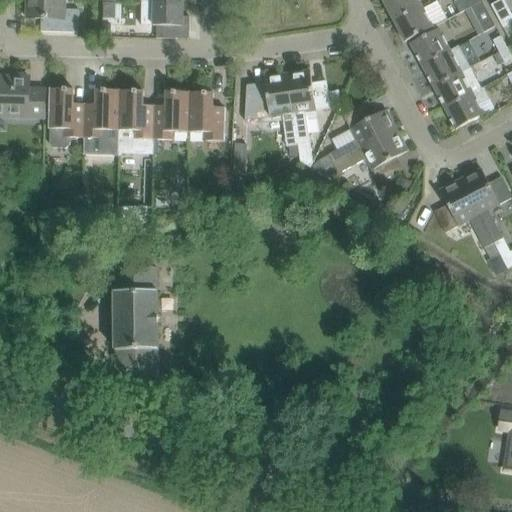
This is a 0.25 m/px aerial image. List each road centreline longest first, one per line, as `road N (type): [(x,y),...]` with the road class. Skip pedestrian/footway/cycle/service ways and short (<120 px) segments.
road 1 (tertiary): [(364,511),(0,377)]
road 2 (residential): [(208,51),(16,46),(3,34),(0,12)]
road 3 (residential): [(511,129),(458,157),(426,150),(370,35)]
road 4 (residential): [(370,35),(208,51)]
